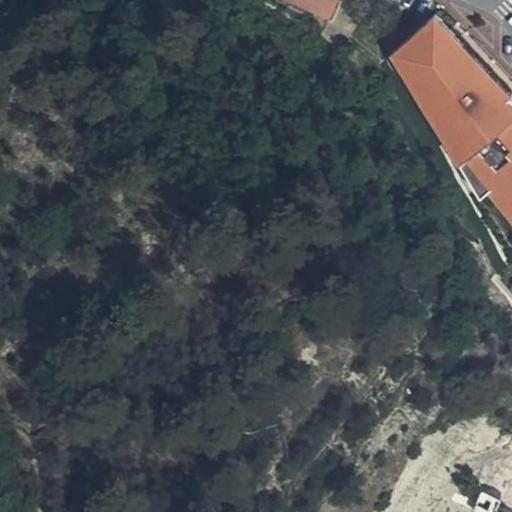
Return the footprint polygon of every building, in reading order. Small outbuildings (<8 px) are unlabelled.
[(288,0),(337,15),(341,0),(288,0)] [(406,14),(385,0),(380,0),(372,12),(395,29),(406,14)] [(477,49),(435,12),(407,45),(415,53),(422,58),(425,61),(426,67),(430,71),(434,73),(438,73),(442,76),(477,49)] [(388,47),(360,27),(350,40),(379,60),(388,47)] [(482,54),(477,49),(442,76),(446,81),(449,79),(463,69),(474,61),(482,54)] [(499,66),(487,51),(482,54),(474,61),(486,75),(476,84),(480,90),(492,105),(511,89),(496,68),(499,66)] [(466,100),(480,90),(476,84),(463,69),(449,79),(466,100)] [(442,76),(438,73),(425,82),(441,101),(455,118),(462,132),(474,124),(468,114),(463,104),(451,87),(446,81),(442,76)] [(476,138),(459,146),(463,156),(480,148),(476,138)] [(479,200),(497,192),(511,184),(511,176),(497,145),(465,159),(461,161),(479,200)] [(237,320),(230,307),(217,315),(223,328),(237,320)] [(497,511),(502,501),(480,491),(471,511),(497,511)]
